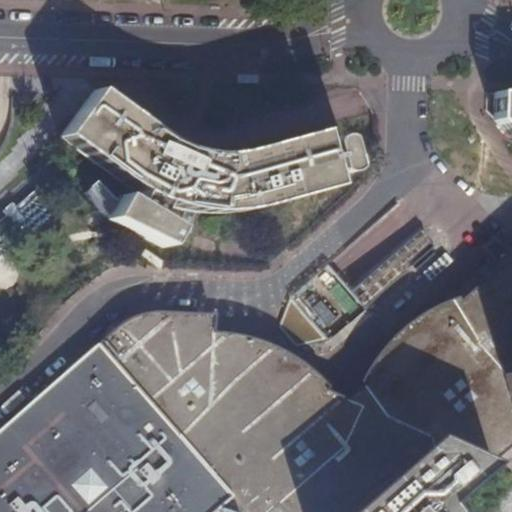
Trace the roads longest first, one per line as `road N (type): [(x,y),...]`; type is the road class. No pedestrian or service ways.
road 1 (residential): [(0,36),(243,43),(367,15)]
road 2 (residential): [(367,15),(380,42),(408,55),(440,46),(457,18)]
